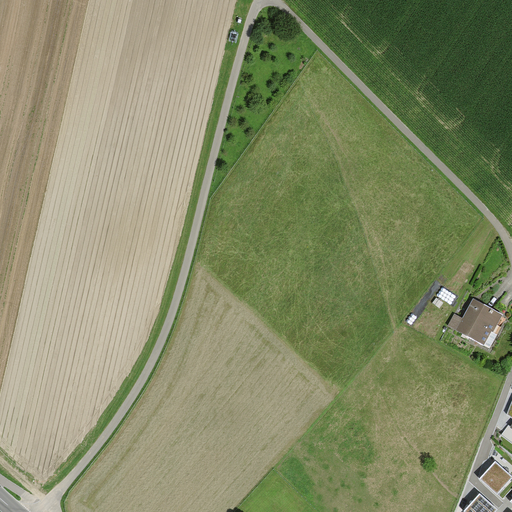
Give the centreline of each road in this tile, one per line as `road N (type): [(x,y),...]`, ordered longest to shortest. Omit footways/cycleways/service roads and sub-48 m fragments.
road 1 (residential): [(39,511),(111,427),(159,347),(259,0)]
road 2 (residential): [(281,0),(497,224),(511,253)]
